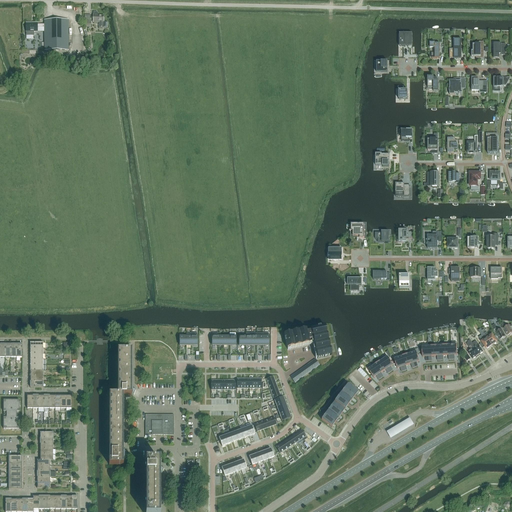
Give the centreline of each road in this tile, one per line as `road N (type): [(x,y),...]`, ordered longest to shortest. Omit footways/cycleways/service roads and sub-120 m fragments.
road 1 (unclassified): [(379,8),(77,0)]
road 2 (primary): [(318,511),(511,403)]
road 3 (tertiary): [(338,445),(357,416),(391,390),(460,385),(511,366)]
road 4 (residential): [(298,418),(281,372),(270,364),(178,365),(177,392)]
road 5 (unclassified): [(378,511),(511,426)]
road 6 (residential): [(511,258),(360,258)]
road 7 (residential): [(212,511),(214,463),(279,436),(298,418)]
road 8 (residential): [(177,511),(177,392)]
